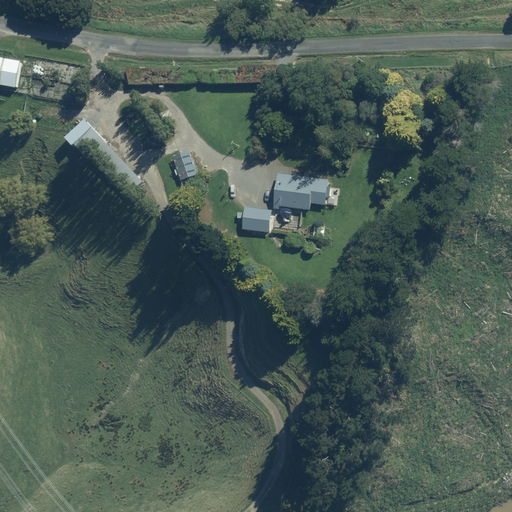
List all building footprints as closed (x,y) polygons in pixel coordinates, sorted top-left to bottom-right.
[(0,57),(0,85),(20,89),(25,62),(0,57)] [(148,184),(97,128),(79,145),(87,155),(97,146),(139,192),(148,184)] [(192,151),(175,157),(185,182),(201,176),(192,151)] [(332,180),(281,175),(278,209),(284,210),(284,209),(313,212),(314,205),(329,206),(332,180)] [(249,208),(247,230),(272,233),(275,212),(249,208)] [(326,227),(316,225),(314,239),(324,240),(326,227)]
